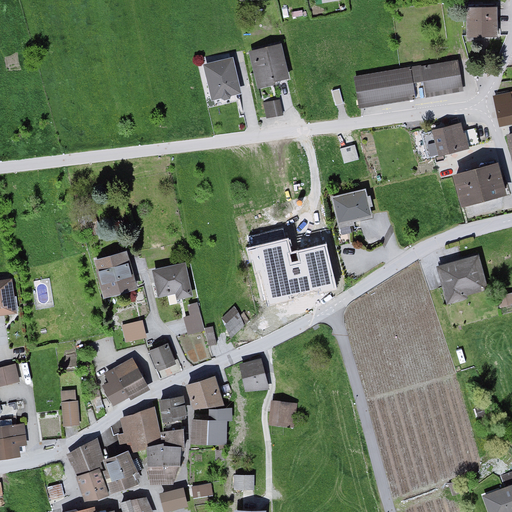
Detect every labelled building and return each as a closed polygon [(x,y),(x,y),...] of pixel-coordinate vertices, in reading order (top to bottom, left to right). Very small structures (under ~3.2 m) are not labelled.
[(495,34),(495,7),(466,7),(466,35),(495,34)] [(247,52),(255,87),(286,80),(278,45),(247,52)] [(231,62),(203,69),(211,104),(238,97),(231,62)] [(461,91),(456,62),(352,79),(357,109),(414,99),(412,85),(420,84),(423,97),(461,91)] [(341,88),(332,90),(336,105),(345,103),(341,88)] [(511,93),(498,97),(506,123),(511,121),(511,93)] [(277,101),(263,104),(266,118),(280,115),(277,101)] [(456,124),(428,131),(434,157),(462,150),(456,124)] [(341,148),(345,162),(357,159),(353,144),(341,148)] [(500,195),(490,165),(449,177),(458,208),(500,195)] [(360,189),(327,196),(333,224),(366,217),(360,189)] [(97,213),(79,217),(84,234),(101,229),(97,213)] [(326,244),(291,252),(288,238),(251,248),(266,307),(337,289),(326,244)] [(129,253),(95,259),(101,292),(135,286),(129,253)] [(473,254),(431,265),(440,299),(482,288),(473,254)] [(185,266),(151,270),(155,298),(189,294),(185,266)] [(6,280),(0,280),(0,315),(12,314),(6,280)] [(511,291),(499,296),(503,306),(511,302),(511,291)] [(188,333),(203,330),(197,303),(188,305),(190,315),(184,317),(188,333)] [(242,324),(228,307),(216,317),(230,334),(242,324)] [(139,321),(122,326),(126,340),(143,336),(139,321)] [(213,327),(206,328),(209,343),(216,341),(213,327)] [(167,343),(149,350),(156,369),(174,362),(167,343)] [(114,377),(104,382),(100,384),(105,395),(117,389),(122,399),(142,389),(127,359),(110,368),(114,377)] [(261,359),(236,364),(241,390),(266,385),(261,359)] [(13,364),(0,367),(0,385),(17,382),(13,364)] [(215,376),(185,387),(193,407),(223,403),(215,376)] [(181,395),(160,397),(162,417),(183,415),(181,395)] [(99,397),(94,399),(98,410),(103,408),(99,397)] [(78,400),(61,401),(62,424),(79,423),(78,400)] [(295,402),(271,400),(269,423),(293,425),(295,402)] [(208,419),(189,419),(190,444),(219,444),(224,444),(226,444),(226,421),(229,421),(229,407),(208,407),(208,419)] [(150,409),(115,420),(124,445),(158,433),(150,409)] [(19,422),(0,423),(0,455),(15,454),(14,444),(20,444),(19,422)] [(162,445),(145,446),(147,483),(177,481),(174,445),(181,444),(180,429),(161,430),(162,445)] [(95,440),(66,451),(83,496),(105,488),(108,495),(141,482),(128,447),(102,456),(95,440)] [(250,479),(232,478),(232,492),(250,492),(250,479)] [(60,484),(47,486),(50,499),(62,496),(60,484)] [(208,484),(189,488),(191,498),(210,494),(208,484)] [(185,489),(161,496),(165,509),(189,502),(185,489)] [(511,511),(511,489),(484,498),(488,511),(511,511)] [(94,506),(68,511),(150,511),(147,496),(121,502),(123,511),(114,511),(113,508),(96,511),(94,506)]
